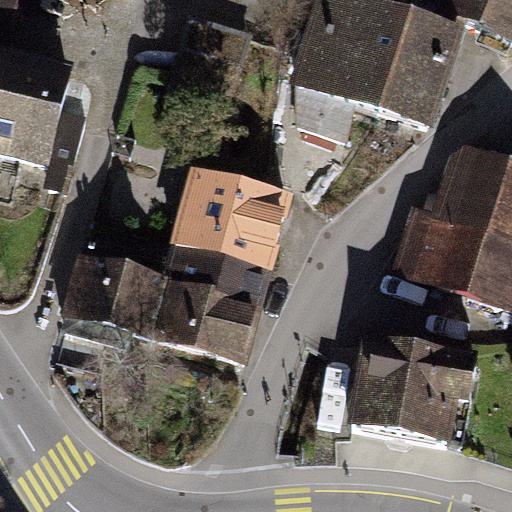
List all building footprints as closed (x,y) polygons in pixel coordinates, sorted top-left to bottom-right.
[(325,0),(294,98),(380,124),(411,27),(325,0)] [(411,27),(380,124),(426,139),(459,38),(511,55),(511,0),(435,0),(425,33),(411,27)] [(88,63),(0,45),(0,170),(63,184),(88,63)] [(415,220),(393,286),(511,324),(511,178),(453,159),(431,225),(415,220)] [(195,178),(168,288),(256,309),(282,199),(195,178)] [(238,381),(256,309),(168,288),(79,264),(60,336),(238,381)] [(365,354),(354,441),(474,455),(484,369),(365,354)]
